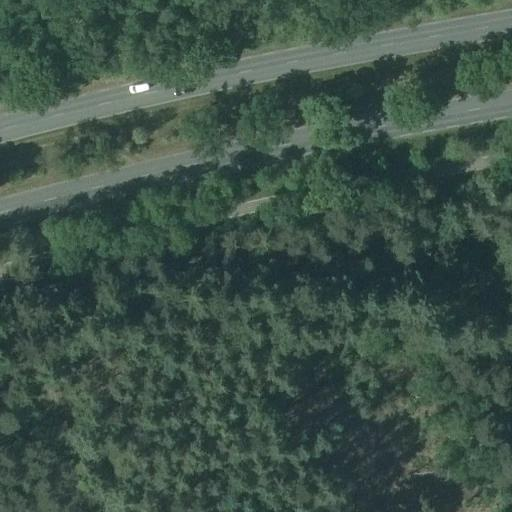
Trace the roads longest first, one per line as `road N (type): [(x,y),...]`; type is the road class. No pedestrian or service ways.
road 1 (primary): [(0,213),(356,130),(511,104)]
road 2 (primary): [(511,23),(244,72),(0,131)]
road 3 (track): [(511,308),(164,299),(0,329)]
road 4 (track): [(86,511),(0,386)]
